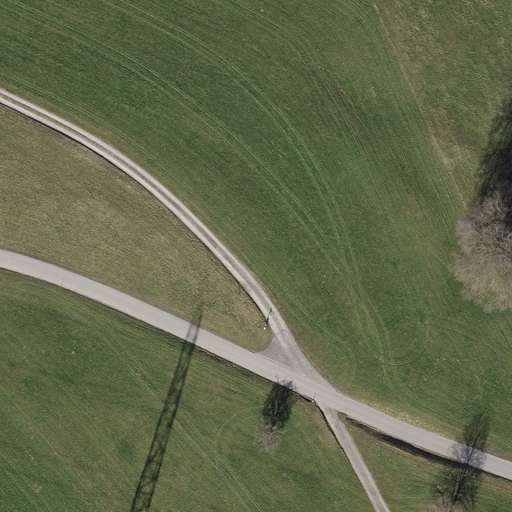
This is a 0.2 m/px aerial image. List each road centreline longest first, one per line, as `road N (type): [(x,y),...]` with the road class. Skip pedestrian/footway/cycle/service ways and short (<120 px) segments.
road 1 (unclassified): [(0,259),(129,304),(393,427),(511,470)]
road 2 (track): [(283,375),(291,360),(277,321),(181,209),(72,129),(0,94)]
road 3 (track): [(382,511),(331,399)]
